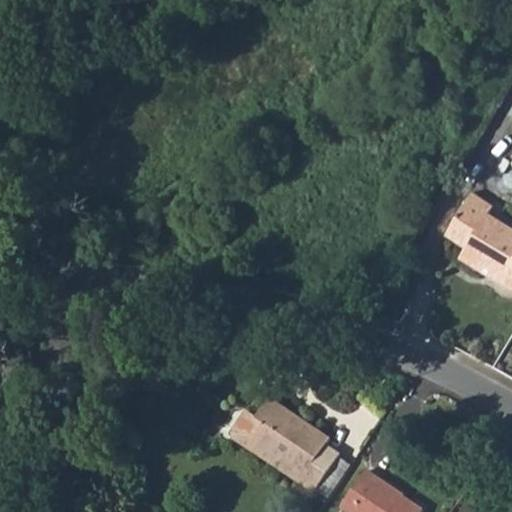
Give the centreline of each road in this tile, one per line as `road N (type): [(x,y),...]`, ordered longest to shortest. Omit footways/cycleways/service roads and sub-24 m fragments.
road 1 (residential): [(56,257),(385,341),(511,404)]
road 2 (residential): [(71,511),(39,317),(56,257)]
